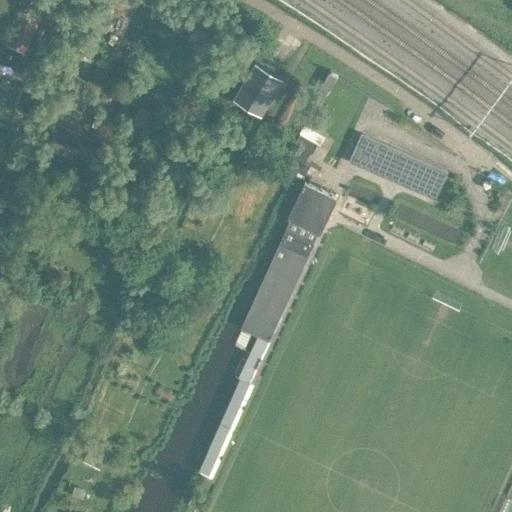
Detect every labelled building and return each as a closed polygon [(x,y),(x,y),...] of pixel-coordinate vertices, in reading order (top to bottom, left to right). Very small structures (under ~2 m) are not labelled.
[(22,0),(3,42),(25,52),(41,17),(28,11),(32,3),(24,0),(22,0)] [(0,76),(3,77),(5,74),(14,78),(19,67),(0,59),(0,76)] [(255,59),(234,93),(261,110),(282,76),(255,59)] [(306,119),(301,128),(319,139),(322,140),(327,131),(306,119)] [(355,161),(365,165),(434,196),(446,168),(376,138),(377,135),(367,130),(355,161)] [(287,216),(288,217),(285,223),(313,237),(316,231),(319,232),(336,196),(304,180),(287,216)] [(285,223),(240,326),(267,338),(313,237),(285,223)] [(90,444),(82,458),(98,467),(102,460),(107,462),(111,454),(90,444)] [(74,488),(72,496),(82,499),(84,491),(74,488)]
